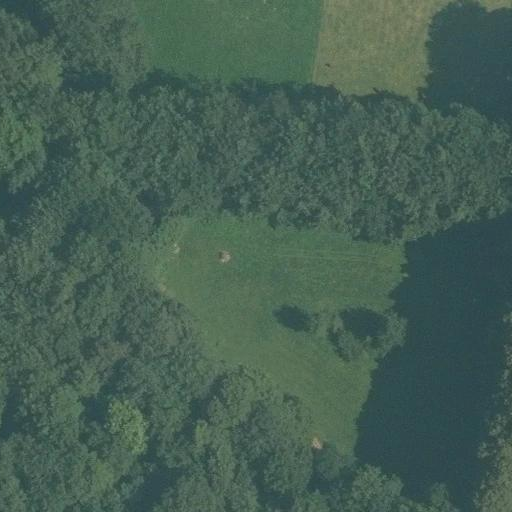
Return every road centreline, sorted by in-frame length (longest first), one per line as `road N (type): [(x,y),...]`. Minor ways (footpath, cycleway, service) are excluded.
road 1 (track): [(88,152),(511,190)]
road 2 (track): [(56,0),(48,72),(88,152)]
